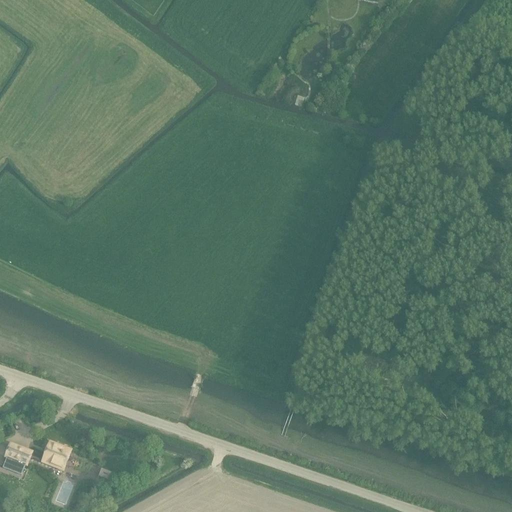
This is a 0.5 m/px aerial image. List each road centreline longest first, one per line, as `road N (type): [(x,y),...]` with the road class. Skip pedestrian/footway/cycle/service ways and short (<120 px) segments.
road 1 (unclassified): [(419,511),(0,370)]
road 2 (track): [(191,399),(507,511)]
road 3 (track): [(282,436),(296,394),(511,471)]
